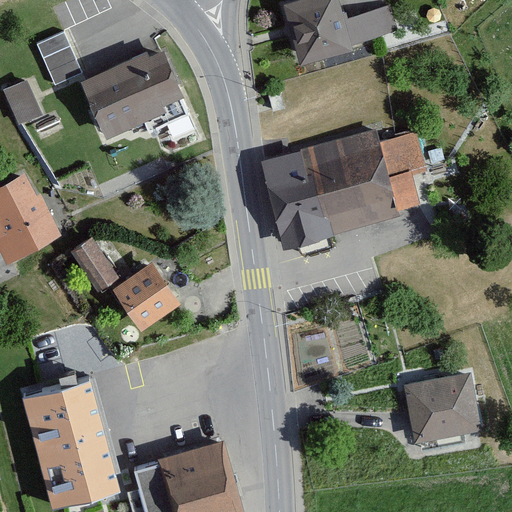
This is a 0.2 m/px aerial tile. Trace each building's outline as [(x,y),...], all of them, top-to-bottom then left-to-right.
[(333,0),(281,0),(297,57),(378,34),(371,9),(339,19),(333,0)] [(64,31),(38,43),(56,82),(82,70),(64,31)] [(164,47),(80,82),(104,140),(149,122),(146,115),(185,99),(164,47)] [(21,76),(0,84),(0,91),(13,122),(37,112),(21,76)] [(375,130),(262,160),(284,248),(397,220),(396,213),(422,207),(414,174),(428,171),(416,131),(380,141),(375,130)] [(20,168),(0,178),(0,249),(3,255),(53,229),(20,168)] [(88,233),(67,247),(92,285),(113,271),(88,233)] [(151,257),(112,282),(138,322),(177,298),(151,257)] [(466,368),(401,380),(413,443),(479,431),(466,368)] [(89,391),(29,406),(54,506),(115,490),(89,391)] [(239,511),(222,448),(139,471),(150,511),(239,511)]
